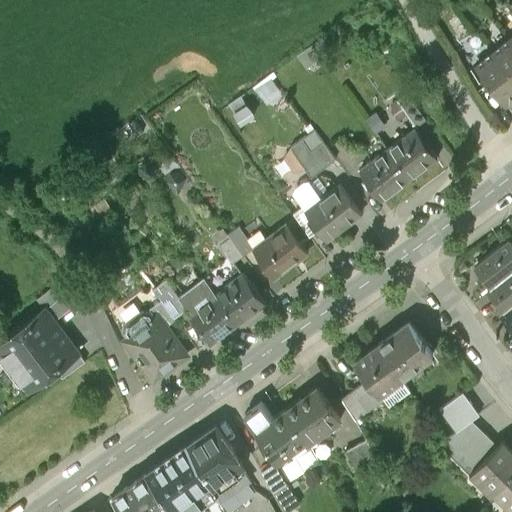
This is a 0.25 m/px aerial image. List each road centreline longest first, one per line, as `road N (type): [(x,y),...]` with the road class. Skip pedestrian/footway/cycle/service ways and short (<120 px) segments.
road 1 (secondary): [(35,511),(414,246)]
road 2 (unclassified): [(511,173),(408,0)]
road 3 (residential): [(511,385),(414,246)]
road 4 (secondary): [(414,246),(511,173)]
